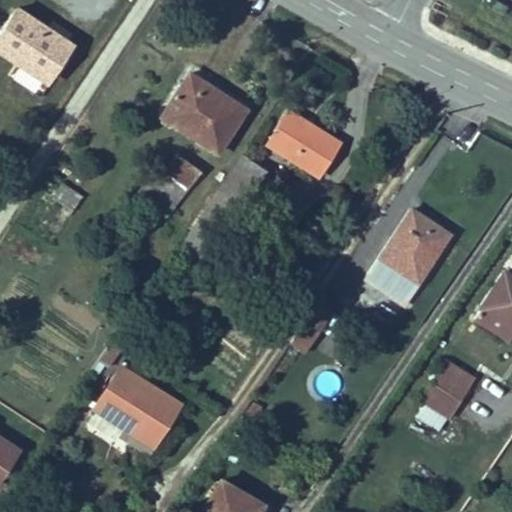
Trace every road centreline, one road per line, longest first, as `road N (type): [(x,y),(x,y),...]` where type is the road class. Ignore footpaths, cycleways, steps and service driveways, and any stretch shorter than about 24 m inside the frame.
road 1 (unknown): [(511,175),(327,445)]
road 2 (unknown): [(0,219),(144,0)]
road 3 (tertiary): [(387,39),(511,103)]
